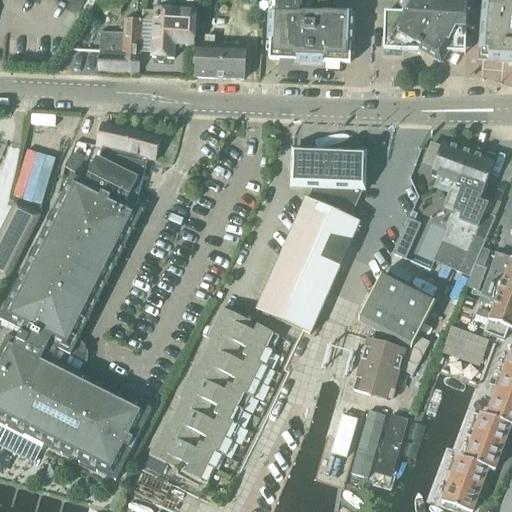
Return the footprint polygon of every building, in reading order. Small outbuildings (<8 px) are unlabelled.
[(117,19),(126,0),(104,0),(99,10),(117,19)] [(304,14),(303,1),(275,0),(273,0),(272,15),(300,14),(304,14)] [(475,0),(410,0),(402,15),(474,21),(475,0)] [(503,60),(503,64),(511,64),(511,0),(487,0),(483,58),(503,60)] [(196,47),(199,10),(158,6),(154,58),(157,58),(159,63),(163,63),(168,59),(175,59),(176,46),(196,47)] [(352,14),(322,13),(322,14),(304,14),(300,14),(272,15),(269,15),(268,36),(272,36),(272,41),(271,60),(298,61),(298,60),(322,62),(349,63),(352,14)] [(473,33),(474,21),(402,15),(385,14),(384,51),(420,53),(421,52),(443,65),(444,63),(442,62),(459,32),(473,33)] [(139,72),(142,22),(126,21),(123,52),(101,51),(100,69),(139,72)] [(213,47),(214,38),(206,38),(205,47),(198,46),(196,77),(243,80),(245,49),(213,47)] [(154,161),(160,141),(101,126),(96,146),(101,147),(98,161),(97,160),(84,184),(72,178),(0,319),(0,321),(1,322),(0,324),(0,424),(114,483),(129,452),(131,452),(137,441),(135,440),(150,411),(79,375),(85,363),(80,361),(85,352),(74,347),(142,213),(134,209),(147,159),(154,161)] [(432,147),(425,165),(434,168),(430,180),(437,182),(434,192),(449,197),(452,187),(459,189),(471,155),(444,145),(442,150),(432,147)] [(364,189),(365,155),(293,153),(291,187),(314,187),(308,201),(305,200),(256,312),(310,336),(359,225),(347,219),(360,189),(364,189)] [(455,215),(435,263),(468,278),(483,243),(493,220),(482,216),(485,207),(477,204),(493,161),(472,153),(471,155),(459,189),(463,191),(453,213),(455,215)] [(75,174),(82,161),(72,155),(64,169),(75,174)] [(16,205),(0,236),(0,278),(6,281),(39,217),(16,205)] [(406,261),(414,243),(401,237),(393,256),(406,261)] [(510,261),(496,256),(479,305),(493,310),(488,323),(489,323),(484,336),(503,343),(508,329),(511,330),(511,260),(511,261),(510,261)] [(486,271),(475,267),(467,289),(478,293),(486,271)] [(384,278),(360,326),(376,334),(374,341),(405,351),(399,372),(412,379),(429,345),(416,340),(435,303),(384,278)] [(237,319),(221,311),(205,340),(210,342),(195,371),(192,369),(176,399),(180,401),(166,429),(163,428),(148,456),(176,471),(174,475),(197,487),(199,482),(206,485),(221,457),(223,458),(239,428),(235,426),(250,398),(253,400),(268,371),(263,369),(278,340),(271,336),(274,331),(240,313),(237,319)] [(374,341),(358,392),(391,400),(399,372),(405,351),(374,341)] [(501,374),(511,378),(511,351),(510,351),(501,374)] [(493,396),(511,403),(511,378),(501,374),(493,396)] [(511,403),(493,396),(485,419),(508,427),(511,427),(511,403)] [(389,418),(370,412),(351,477),(372,482),(389,418)] [(508,427),(485,419),(479,416),(471,439),(500,450),(508,427)] [(408,423),(392,419),(375,478),(391,482),(408,423)] [(463,461),(486,471),(492,473),(500,450),(471,439),(463,461)] [(486,471),(463,461),(457,459),(449,482),(478,493),(486,471)] [(511,511),(511,478),(500,511),(511,511)] [(471,511),(478,493),(449,482),(440,505),(459,511),(471,511)] [(112,511),(114,511),(123,495),(118,492),(109,510),(112,511)]
